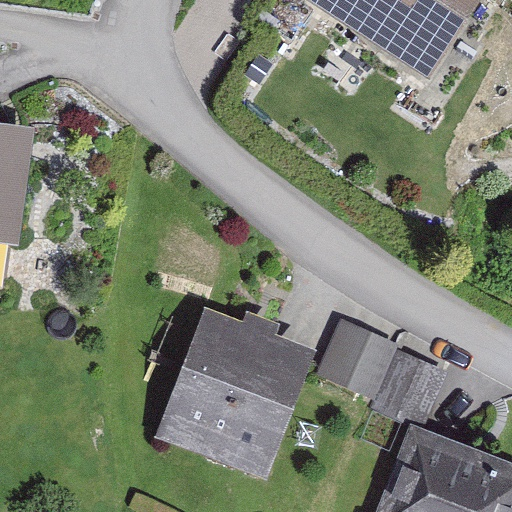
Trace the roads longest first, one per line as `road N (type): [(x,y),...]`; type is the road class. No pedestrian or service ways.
road 1 (residential): [(141,63),(165,109),(201,148),(318,243),(511,360)]
road 2 (residential): [(141,63),(0,31)]
